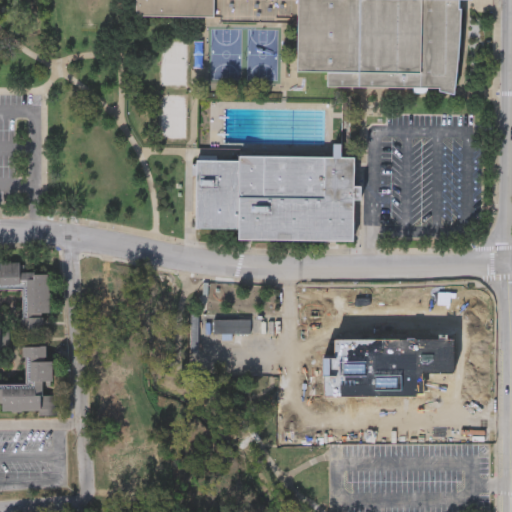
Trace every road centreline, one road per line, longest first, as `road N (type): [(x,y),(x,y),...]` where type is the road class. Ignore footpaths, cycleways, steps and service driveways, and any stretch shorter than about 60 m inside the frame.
road 1 (residential): [(511,261),(245,267),(0,230)]
road 2 (residential): [(510,0),(507,261)]
road 3 (residential): [(71,235),(86,495)]
road 4 (residential): [(507,261),(508,511)]
